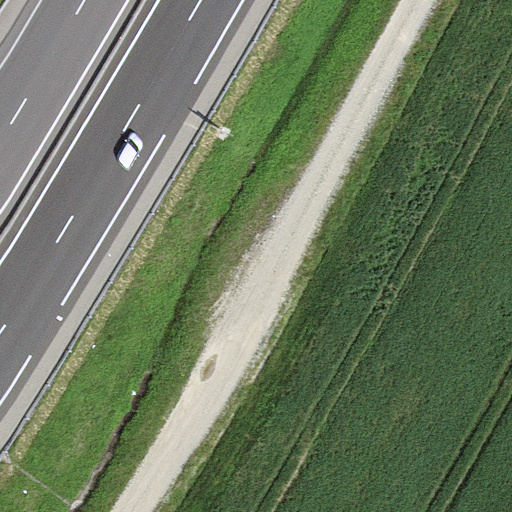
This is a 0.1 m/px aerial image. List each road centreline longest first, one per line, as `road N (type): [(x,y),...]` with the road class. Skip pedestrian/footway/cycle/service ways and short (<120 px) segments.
road 1 (track): [(138,511),(210,404),(430,0)]
road 2 (trunk): [(0,362),(216,0)]
road 3 (trunk): [(74,0),(0,127)]
